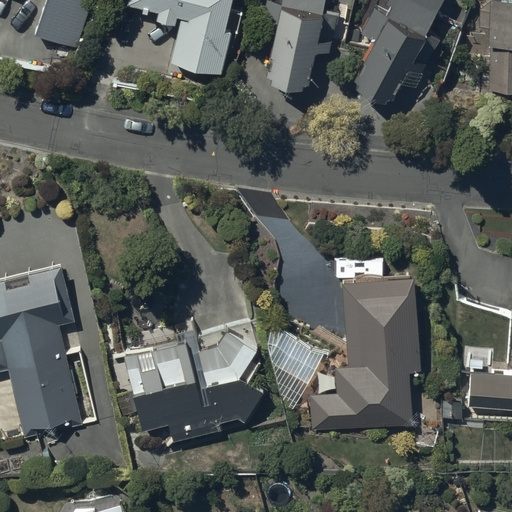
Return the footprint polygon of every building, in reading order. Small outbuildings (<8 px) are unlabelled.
[(128,0),(128,1),(160,7),(158,17),(176,20),(177,11),(189,13),(188,18),(180,16),(172,58),(223,67),(226,54),(234,56),(242,10),(228,7),(229,0),(128,0)] [(281,0),(272,65),(311,71),(315,38),(333,40),(338,3),(326,1),(325,0),(281,0)] [(439,0),(389,0),(388,4),(378,0),(375,0),(363,26),(374,31),(356,69),(396,88),(410,58),(422,64),(440,27),(429,22),(439,0)] [(511,1),(488,1),(487,87),(511,87),(511,1)] [(311,386),(313,424),(414,417),(410,361),(424,360),(417,260),(384,262),(383,253),(338,252),(338,270),(345,270),(349,354),(336,355),(337,364),(320,365),(321,381),(338,380),(338,385),(311,386)] [(63,254),(0,267),(0,363),(10,361),(25,431),(82,419),(59,316),(75,312),(63,254)] [(172,332),(126,345),(145,419),(171,413),(175,430),(221,420),(218,406),(239,401),(249,407),(266,377),(253,369),(260,355),(252,351),(259,335),(229,319),(219,334),(200,340),(194,320),(171,326),(172,332)] [(511,370),(495,370),(495,358),(464,357),(464,368),(471,368),(470,404),(511,406),(511,370)]
